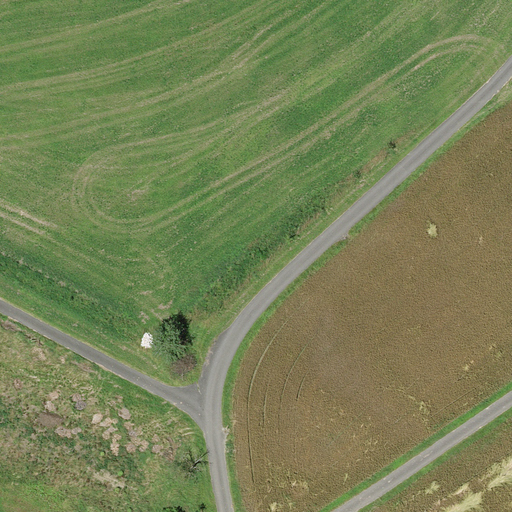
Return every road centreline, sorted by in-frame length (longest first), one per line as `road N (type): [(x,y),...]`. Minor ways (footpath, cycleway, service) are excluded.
road 1 (unclassified): [(511,74),(244,326),(219,368),(211,402)]
road 2 (unclassified): [(0,307),(144,385),(184,402),(211,402)]
road 3 (unclassified): [(347,511),(511,402)]
